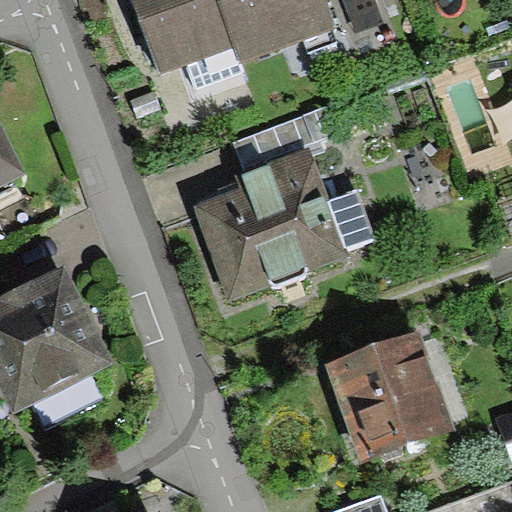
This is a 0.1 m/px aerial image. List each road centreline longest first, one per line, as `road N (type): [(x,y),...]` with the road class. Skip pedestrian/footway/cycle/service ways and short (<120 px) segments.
road 1 (residential): [(202,438),(43,0)]
road 2 (residential): [(46,511),(202,438)]
